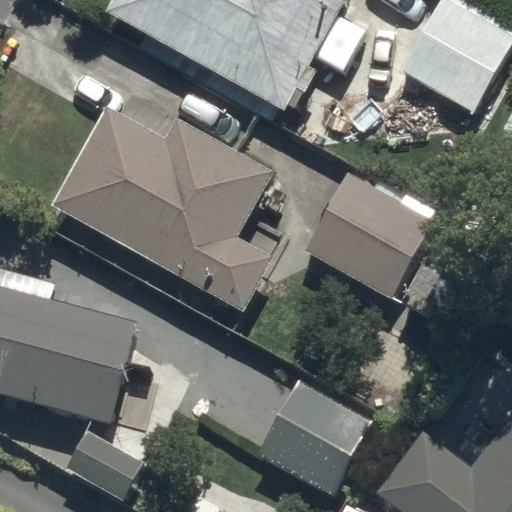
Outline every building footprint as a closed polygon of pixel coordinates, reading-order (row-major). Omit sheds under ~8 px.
[(343,0),(118,0),(111,12),(293,115),(318,73),(306,66),(343,0)] [(509,35),(449,0),(444,0),(406,65),(469,102),(509,35)] [(178,149),(116,114),(63,206),(246,309),(274,259),(243,242),(281,174),(192,124),(178,149)] [(436,226),(360,182),(321,249),(439,319),(464,277),(421,251),(436,226)] [(136,324),(0,287),(0,391),(110,421),(136,324)] [(380,436),(310,395),(276,452),(346,493),(380,436)] [(145,468),(90,435),(68,471),(123,504),(145,468)] [(387,495),(410,511),(511,511),(511,435),(476,482),(426,444),(387,495)]
